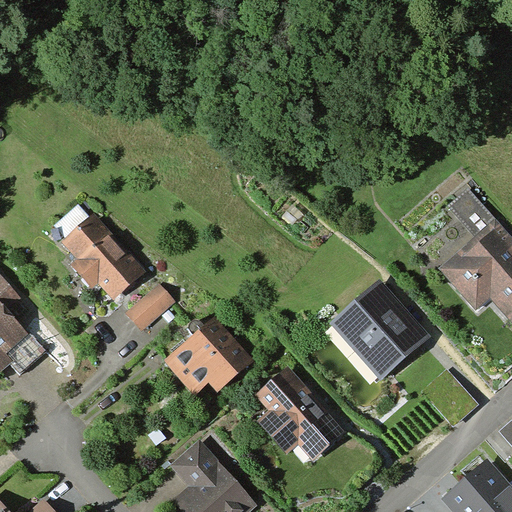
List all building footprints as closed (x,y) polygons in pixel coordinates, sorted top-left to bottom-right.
[(494,220),(468,194),(449,212),(475,238),(494,220)] [(97,217),(66,245),(119,303),(149,275),(97,217)] [(511,235),(499,221),(442,272),(479,313),(492,302),(511,323),(511,235)] [(0,375),(12,365),(7,358),(31,337),(13,316),(28,303),(0,271),(0,375)] [(178,304),(160,285),(126,317),(143,336),(178,304)] [(434,342),(382,286),(334,331),(386,387),(434,342)] [(258,364),(216,320),(167,365),(199,399),(212,387),(221,398),(258,364)] [(353,432),(290,369),(258,401),(272,415),(261,425),(292,457),(302,448),(319,465),(353,432)] [(450,374),(426,394),(458,431),(481,411),(450,374)] [(511,428),(503,436),(511,445),(511,428)] [(191,492),(176,506),(181,511),(259,511),(261,511),(203,446),(174,472),(191,492)] [(511,511),(511,494),(485,464),(444,500),(455,511),(511,511)] [(12,511),(0,498),(0,511),(56,511),(47,501),(34,511),(12,511)]
